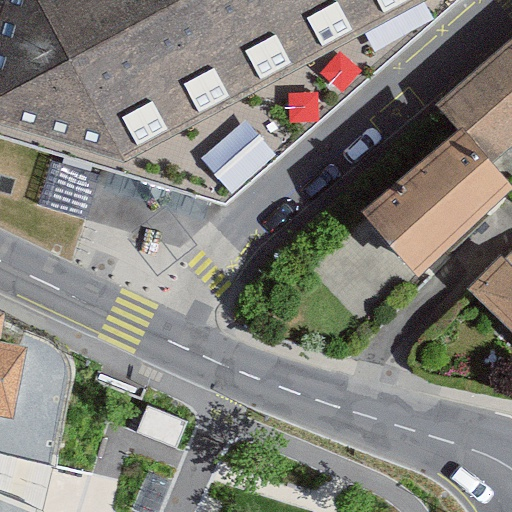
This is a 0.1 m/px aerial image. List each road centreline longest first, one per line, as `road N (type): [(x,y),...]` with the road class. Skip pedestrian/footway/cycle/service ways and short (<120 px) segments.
road 1 (unclassified): [(175,345),(247,210),(395,83),(511,4)]
road 2 (tertiary): [(175,345),(511,469)]
road 3 (tertiary): [(0,262),(175,345)]
